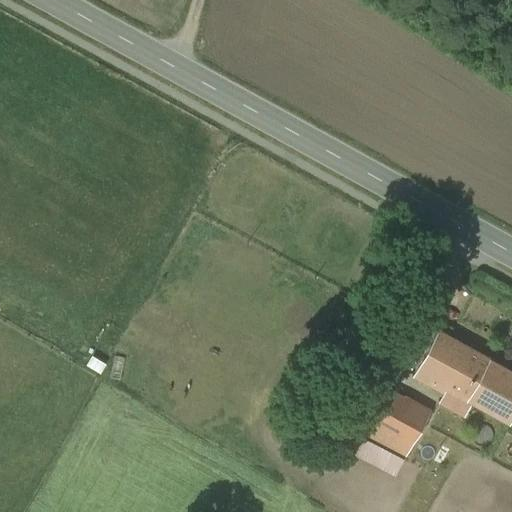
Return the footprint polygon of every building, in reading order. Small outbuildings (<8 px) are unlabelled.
[(388,326),(360,309),(342,341),(351,346),(370,357),(388,326)] [(438,332),(415,374),(445,390),(446,390),(449,385),(469,349),(438,332)] [(370,357),(351,346),(346,354),(350,357),(349,360),(364,368),(370,357)] [(511,411),(511,372),(469,349),(449,385),(478,401),(509,418),(511,411)] [(429,410),(373,379),(347,427),(403,457),(429,410)] [(478,401),(449,385),(446,390),(445,390),(439,401),(470,417),(478,401)]
